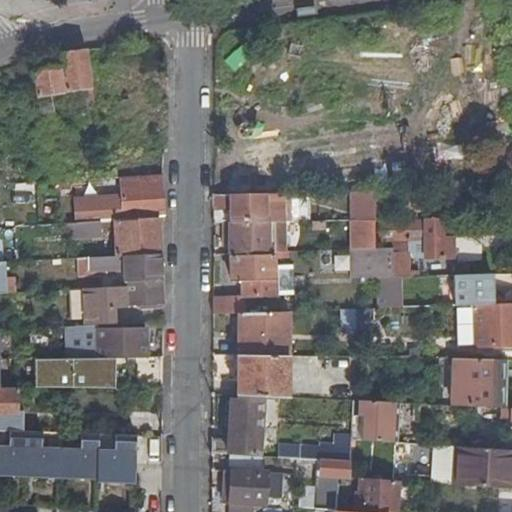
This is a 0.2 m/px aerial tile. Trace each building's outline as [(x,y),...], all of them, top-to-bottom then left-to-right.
[(37,97),(91,88),(86,51),(60,54),(61,68),(33,74),(37,97)] [(116,151),(117,179),(155,177),(153,149),(116,151)] [(92,206),(93,222),(107,221),(114,221),(159,218),(163,218),(162,181),(122,183),(123,199),(115,199),(116,205),(123,205),(124,211),(109,212),(108,205),(92,206)] [(32,200),(32,184),(17,185),(18,201),(32,200)] [(352,192),(352,221),(376,221),(375,193),(352,192)] [(282,222),(282,195),(213,196),(213,223),(228,223),(282,222)] [(429,213),(429,219),(449,218),(449,196),(400,197),(401,214),(429,213)] [(93,222),(92,206),(78,208),(78,223),(93,222)] [(114,221),(116,256),(161,254),(159,218),(114,221)] [(107,227),(107,221),(93,222),(78,223),(62,224),(63,238),(96,236),(96,228),(107,227)] [(352,221),(353,249),(376,248),(376,221),(352,221)] [(453,259),(452,239),(441,240),(441,221),(379,222),(380,237),(393,237),(394,242),(425,242),(426,259),(453,259)] [(228,223),(228,254),(229,254),(282,252),(282,222),(228,223)] [(56,256),(55,243),(25,245),(26,257),(56,256)] [(350,279),(374,279),(387,278),(393,278),(392,248),(376,248),(353,249),(350,249),(350,279)] [(285,258),(285,252),(282,252),(229,254),(230,281),(241,281),(242,295),(244,297),(274,296),(273,265),(273,258),(285,258)] [(88,257),(89,269),(125,267),(126,287),(70,290),(72,319),(85,319),(85,325),(114,324),(113,306),(137,305),(137,308),(164,306),(161,254),(116,256),(88,257)] [(89,269),(88,257),(76,258),(77,270),(89,269)] [(283,265),(273,265),(274,296),(284,295),(283,265)] [(492,304),(491,298),(490,275),(453,276),(454,306),(471,305),(492,304)] [(387,302),(387,278),(374,279),(375,308),(393,308),(392,302),(387,302)] [(495,298),(491,298),(492,304),(511,303),(511,292),(495,293),(495,298)] [(239,298),(212,299),(212,314),(238,313),(244,313),(243,302),(239,298)] [(511,303),(492,304),(471,305),(472,347),(511,345),(511,303)] [(341,333),(355,332),(354,309),(340,309),(341,333)] [(238,313),(237,356),(286,356),(286,311),(244,313),(238,313)] [(83,344),(83,358),(107,358),(146,358),(146,328),(112,328),(112,332),(100,332),(101,344),(83,344)] [(237,356),(236,395),(241,395),(286,398),(286,356),(237,356)] [(73,387),(72,358),(36,358),(36,387),(73,387)] [(107,388),(107,358),(83,358),(72,358),(73,387),(73,388),(107,388)] [(505,383),(506,360),(454,359),(453,382),(492,383),(505,383)] [(505,408),(505,383),(492,383),(453,382),(452,406),(505,408)] [(0,412),(18,413),(19,389),(0,389),(0,412)] [(226,440),(211,439),(211,453),(258,456),(262,400),(228,397),(226,440)] [(362,416),(360,440),(410,444),(412,404),(352,401),(351,415),(362,416)] [(105,482),(135,483),(136,435),(115,434),(114,450),(99,449),(99,434),(81,433),(80,448),(42,447),(43,432),(10,431),(9,446),(0,445),(0,469),(96,473),(96,476),(105,477),(105,482)] [(277,445),(276,457),(321,460),(349,461),(349,447),(277,445)] [(431,483),(455,485),(458,447),(433,446),(431,483)] [(511,489),(511,450),(458,447),(455,485),(511,489)] [(301,507),(336,510),(338,476),(348,476),(349,461),(321,460),(320,482),(302,480),(301,507)] [(266,473),(230,470),(228,503),(265,506),(266,473)] [(364,511),(391,511),(394,480),(348,476),(338,476),(336,510),(364,511)]
